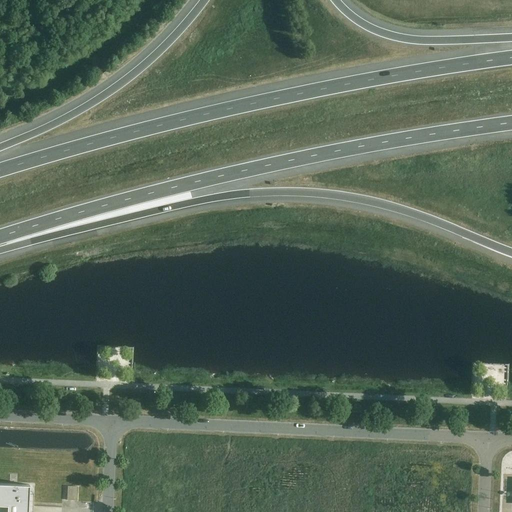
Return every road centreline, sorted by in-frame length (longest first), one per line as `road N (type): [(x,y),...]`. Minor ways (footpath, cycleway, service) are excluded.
road 1 (motorway): [(0,242),(281,191),(387,205),(511,252)]
road 2 (motorway): [(0,237),(277,163),(511,123)]
road 3 (motorway): [(511,58),(209,113),(0,170)]
road 4 (unclassified): [(110,421),(486,437)]
road 5 (motorway): [(204,0),(104,96),(0,147)]
road 6 (motorway): [(511,37),(402,38),(354,19),(334,0)]
